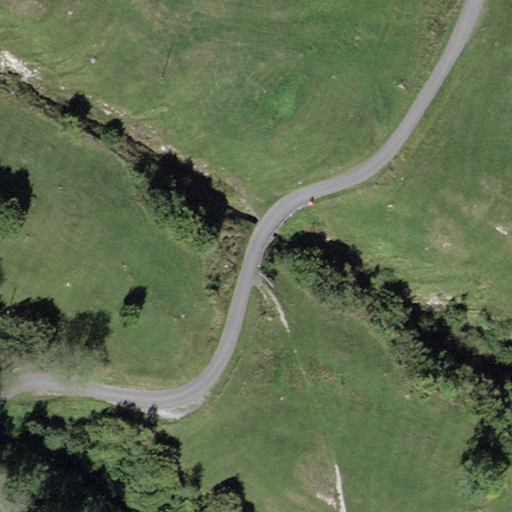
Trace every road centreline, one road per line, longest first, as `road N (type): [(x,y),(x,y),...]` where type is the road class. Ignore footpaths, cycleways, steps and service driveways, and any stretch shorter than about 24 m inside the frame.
road 1 (unclassified): [(259,235),(222,357),(194,389),(161,399),(25,386),(0,399)]
road 2 (unclassified): [(474,0),(444,65),(380,158),(275,213)]
